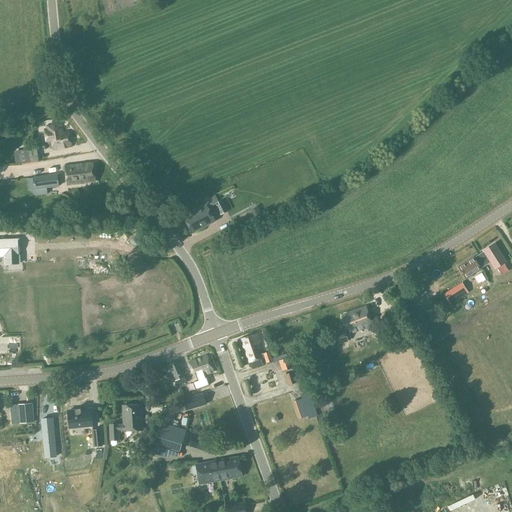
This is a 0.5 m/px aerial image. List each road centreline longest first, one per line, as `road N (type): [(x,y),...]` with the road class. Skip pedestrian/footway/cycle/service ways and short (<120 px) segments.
road 1 (unclassified): [(215,335),(187,260),(55,88),(47,0)]
road 2 (tertiary): [(215,335),(402,273),(511,204)]
road 3 (tertiary): [(0,382),(95,375),(215,335)]
road 4 (unclassified): [(278,511),(215,335)]
